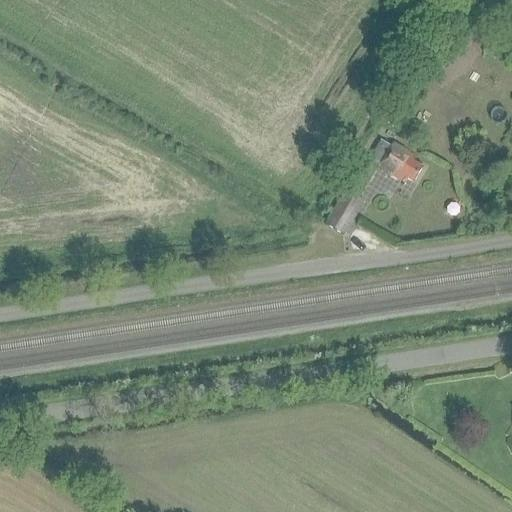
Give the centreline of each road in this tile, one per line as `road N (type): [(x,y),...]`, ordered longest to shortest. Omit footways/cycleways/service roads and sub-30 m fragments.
road 1 (unclassified): [(0,421),(511,345)]
road 2 (unclassified): [(0,317),(511,242)]
